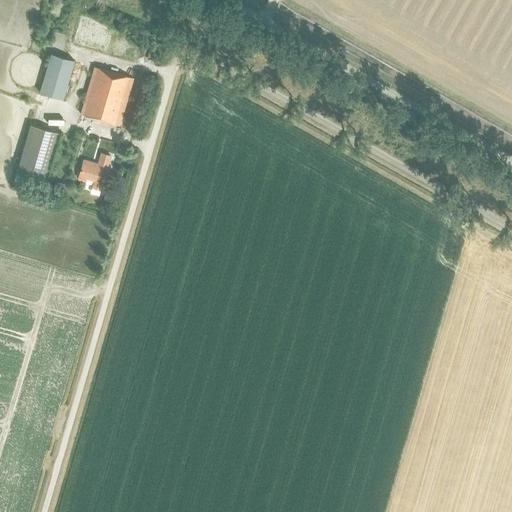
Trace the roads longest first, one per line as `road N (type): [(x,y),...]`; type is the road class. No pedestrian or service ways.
road 1 (unclassified): [(44,511),(175,63),(189,53)]
road 2 (track): [(189,53),(511,227)]
road 3 (unclassified): [(511,161),(224,0)]
